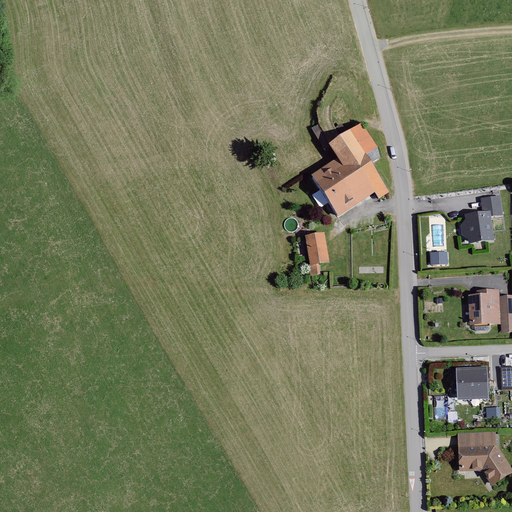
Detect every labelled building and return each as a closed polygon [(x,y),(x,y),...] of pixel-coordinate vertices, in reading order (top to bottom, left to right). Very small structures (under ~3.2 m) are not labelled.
[(333,160),(311,175),(340,218),(374,195),(380,203),(391,196),(371,166),(384,157),(363,124),(325,149),(333,160)] [(478,209),(454,211),(457,240),(491,236),(488,213),(499,212),(496,190),(476,193),(478,209)] [(327,233),(307,236),(314,275),(322,274),(321,265),(332,263),(327,233)] [(308,253),(306,240),(300,241),(303,254),(308,253)] [(430,251),(431,264),(449,264),(449,250),(430,251)] [(466,293),(468,323),(496,321),(497,329),(511,327),(511,289),(496,290),(495,284),(481,285),(482,292),(466,293)] [(511,383),(510,362),(494,364),(496,386),(511,384),(511,383)] [(485,363),(452,365),(453,399),(486,397),(485,363)] [(453,429),(454,467),(476,466),(486,483),(509,469),(492,441),(492,427),(453,429)]
